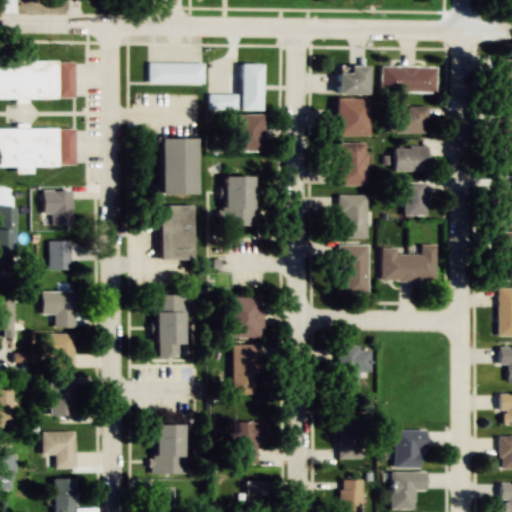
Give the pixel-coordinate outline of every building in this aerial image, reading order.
[(26,62),(26,57),(0,57),(0,100),(71,99),(71,61),(26,62)] [(511,59),(495,59),(495,103),(511,103),(511,59)] [(200,63),(144,63),(144,84),(200,84),(200,63)] [(236,111),(258,111),(258,64),(236,64),(236,111)] [(364,94),(364,66),(345,66),(345,73),(333,73),(333,94),(364,94)] [(377,93),(434,93),(434,67),(377,67),(377,93)] [(206,109),(232,109),(232,95),(206,95),(206,109)] [(333,135),(365,135),(365,98),(333,98),(333,135)] [(387,132),(424,132),(424,107),(387,107),(387,132)] [(259,152),(259,115),(224,115),(224,152),(259,152)] [(511,118),(498,118),(498,168),(511,168),(511,118)] [(0,168),(11,168),(11,174),(28,174),(28,167),(71,167),(71,129),(0,129),(0,168)] [(189,139),(154,139),(154,195),(189,195),(189,139)] [(336,185),(363,185),(363,143),(336,143),(336,185)] [(424,146),(390,146),(390,171),(424,171),(424,146)] [(511,175),(494,176),(494,226),(511,225),(511,175)] [(253,226),(253,177),(220,177),(220,226),(253,226)] [(423,216),(423,182),(401,182),(401,216),(423,216)] [(69,191),(48,191),(48,225),(69,225),(69,191)] [(364,238),(364,195),(336,195),(336,238),(364,238)] [(190,206),(156,205),(156,260),(190,260),(190,206)] [(0,254),(9,255),(9,209),(0,208),(0,254)] [(501,281),(511,280),(511,231),(494,232),(494,255),(501,255),(501,281)] [(45,238),(45,271),(68,271),(68,238),(45,238)] [(365,244),(338,244),(338,293),(365,293),(365,244)] [(417,255),(394,255),(394,248),(378,248),(378,281),(433,282),(433,245),(417,245),(417,255)] [(494,336),(511,335),(511,288),(494,288),(494,336)] [(39,315),(51,315),(51,329),(72,329),(72,292),(39,292),(39,315)] [(180,311),(186,311),(186,296),(150,295),(149,357),(179,357),(180,311)] [(223,297),(223,338),(259,338),(259,297),(223,297)] [(0,331),(17,332),(17,321),(10,321),(10,301),(0,301),(0,331)] [(70,335),(39,335),(39,369),(70,369),(70,335)] [(252,345),(229,345),(229,396),(252,396),(252,345)] [(355,395),(356,371),(367,371),(367,346),(334,345),(333,394),(355,395)] [(511,347),(495,347),(495,364),(504,364),(504,381),(511,381),(511,347)] [(71,374),(47,374),(47,415),(71,415),(71,374)] [(9,388),(0,387),(0,425),(9,426),(9,388)] [(511,422),(511,393),(496,393),(496,422),(511,422)] [(358,413),(335,413),(335,457),(358,457),(358,413)] [(253,463),(253,441),(264,441),(264,422),(228,422),(228,463),(253,463)] [(150,424),(150,474),(184,474),(185,424),(150,424)] [(422,448),(422,429),(391,429),(391,467),(415,467),(415,448),(422,448)] [(71,431),(39,431),(39,454),(51,454),(51,468),(72,467),(71,431)] [(511,435),(495,435),(495,468),(511,467),(511,435)] [(0,488),(10,489),(10,453),(0,453),(0,488)] [(388,508),(411,508),(411,489),(422,489),(422,471),(388,471),(388,508)] [(71,511),(72,478),(50,478),(50,511),(71,511)] [(336,511),(358,511),(358,479),(337,479),(336,511)] [(242,511),(267,511),(268,481),(243,480),(242,511)] [(511,511),(511,482),(498,483),(498,511),(511,511)] [(150,511),(173,511),(174,486),(150,486),(150,511)]
